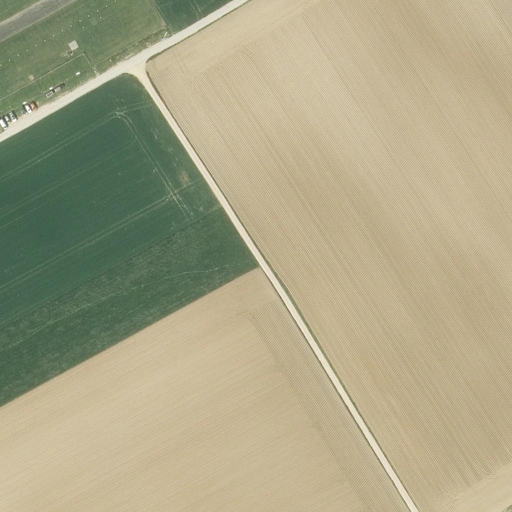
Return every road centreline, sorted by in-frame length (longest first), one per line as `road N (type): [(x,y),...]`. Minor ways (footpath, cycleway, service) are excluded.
road 1 (track): [(414,511),(135,62)]
road 2 (track): [(0,136),(135,62)]
road 3 (track): [(135,62),(240,0)]
